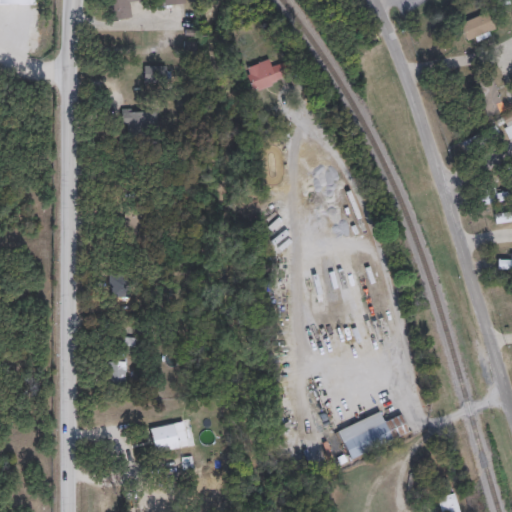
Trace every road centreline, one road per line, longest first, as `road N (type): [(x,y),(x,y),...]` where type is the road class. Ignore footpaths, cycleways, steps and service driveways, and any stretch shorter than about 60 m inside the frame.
road 1 (tertiary): [(73,0),(69,511)]
road 2 (tertiary): [(511,419),(423,125),(371,0)]
